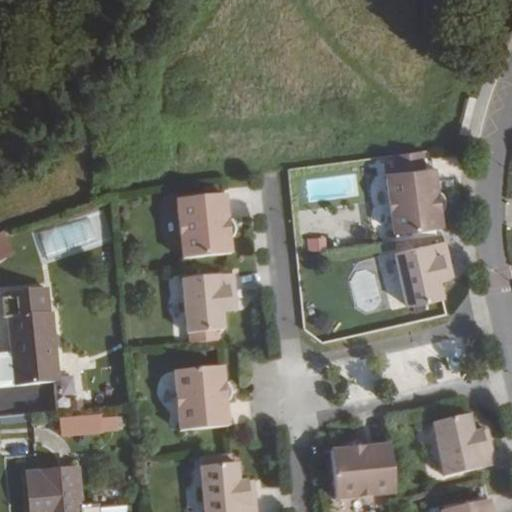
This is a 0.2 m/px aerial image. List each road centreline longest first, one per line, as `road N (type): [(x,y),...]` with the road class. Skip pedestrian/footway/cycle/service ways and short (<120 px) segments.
road 1 (residential): [(511,90),(485,184),(488,253),(511,350)]
road 2 (residential): [(511,357),(289,394)]
road 3 (residential): [(269,193),(289,394)]
